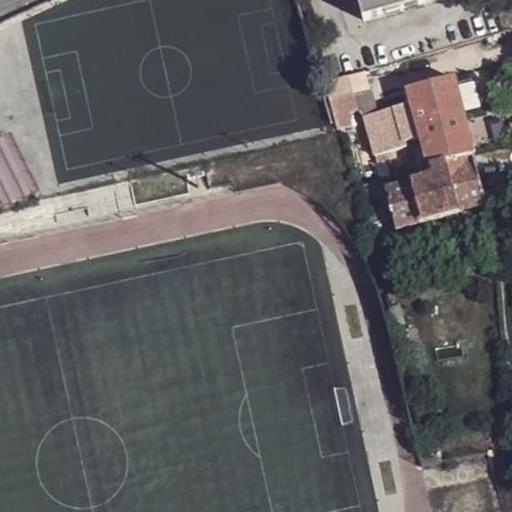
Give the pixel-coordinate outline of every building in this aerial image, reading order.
[(439,0),(360,0),(367,20),(439,0)] [(393,111),(381,69),(352,79),(359,105),(365,113),(369,118),(393,111)] [(478,158),(456,78),(411,90),(415,105),(423,136),(432,169),(478,158)] [(359,105),(352,79),(336,83),(347,118),(365,113),(359,105)] [(369,118),(379,155),(392,151),(409,147),(408,140),(414,139),(423,136),(415,105),(393,111),(369,118)] [(0,194),(1,194),(6,205),(32,191),(8,138),(0,141),(0,194)] [(393,158),(392,151),(379,155),(381,162),(393,158)] [(479,163),(478,158),(432,169),(434,179),(445,219),(491,207),(479,163)] [(445,219),(434,179),(389,192),(397,220),(400,232),(445,219)] [(362,187),(372,227),(397,220),(389,192),(387,181),(362,187)] [(0,247),(143,217),(132,183),(0,214),(0,247)] [(387,250),(378,251),(381,269),(391,267),(387,250)] [(401,304),(389,307),(394,328),(406,325),(401,304)] [(416,328),(396,332),(399,346),(420,342),(416,328)] [(428,391),(411,394),(413,409),(430,407),(428,391)]
